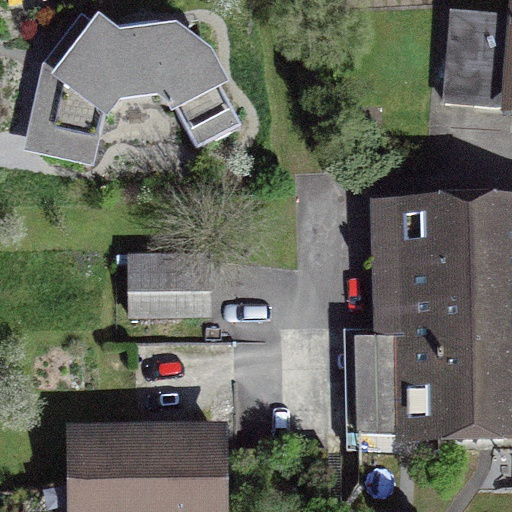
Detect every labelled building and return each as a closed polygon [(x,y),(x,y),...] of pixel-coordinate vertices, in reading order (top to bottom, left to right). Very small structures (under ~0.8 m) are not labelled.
[(94,169),(101,121),(112,108),(156,101),(167,120),(222,94),(207,62),(168,31),(115,38),(80,18),(42,71),(26,156),(94,169)] [(511,113),(511,26),(449,21),(442,107),(511,113)] [(354,440),(511,438),(511,218),(382,221),(386,345),(351,346),(354,440)] [(127,322),(202,321),(202,263),(126,264),(127,322)] [(215,511),(215,440),(72,441),(72,511),(215,511)] [(324,511),(324,455),(234,455),(234,511),(324,511)]
